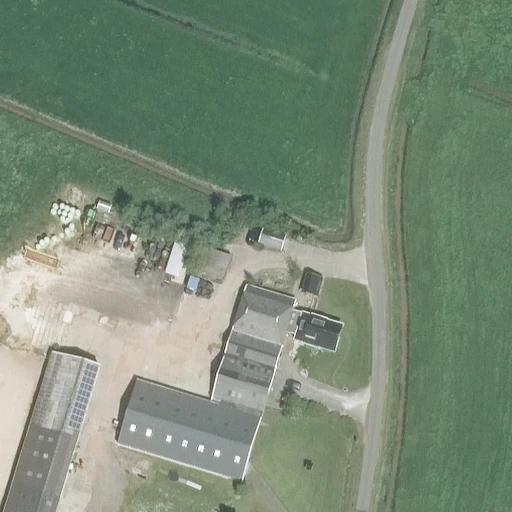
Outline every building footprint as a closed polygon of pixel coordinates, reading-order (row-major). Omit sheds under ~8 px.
[(262,231),(258,245),(281,253),(286,238),(262,231)] [(203,249),(194,275),(221,285),(231,258),(203,249)] [(312,275),(308,290),(322,294),(326,279),(312,275)] [(295,304),(245,289),(210,406),(136,384),(118,446),(242,483),(286,335),(295,338),(294,343),(303,346),(317,351),(318,349),(334,354),(341,329),(325,324),(326,323),(311,318),(311,319),(302,316),(292,314),(295,304)] [(57,511),(60,501),(12,487),(3,511),(57,511)]
